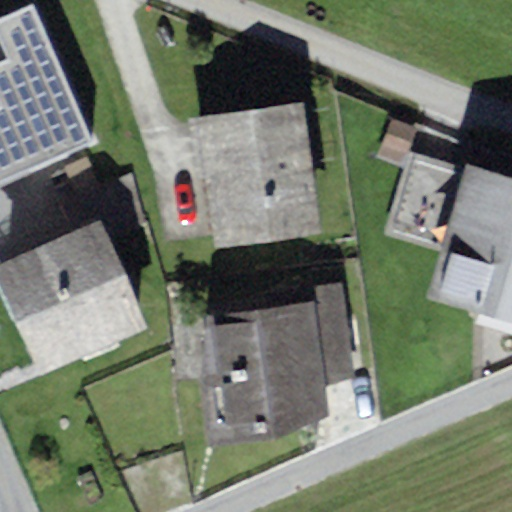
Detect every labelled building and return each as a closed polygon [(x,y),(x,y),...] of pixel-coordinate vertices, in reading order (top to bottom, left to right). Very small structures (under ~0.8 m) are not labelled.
[(0,189),(96,148),(33,4),(0,18),(0,189)] [(322,238),(300,103),(187,121),(196,180),(206,178),(218,254),(322,238)] [(403,165),(417,129),(391,119),(377,155),(403,165)] [(511,177),(465,163),(463,170),(408,154),(384,234),(440,250),(426,300),(511,325),(511,177)] [(107,240),(145,223),(130,175),(58,208),(70,233),(98,221),(107,240)] [(107,240),(98,221),(70,233),(0,264),(0,286),(41,379),(147,331),(107,240)] [(260,292),(262,310),(209,317),(226,448),(273,443),(328,420),(323,385),(353,381),(340,282),(260,292)]
